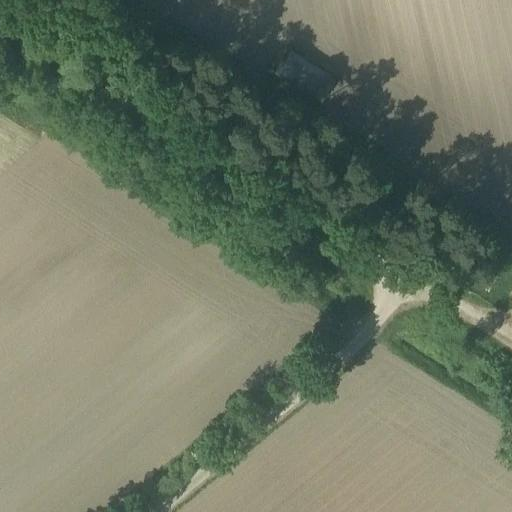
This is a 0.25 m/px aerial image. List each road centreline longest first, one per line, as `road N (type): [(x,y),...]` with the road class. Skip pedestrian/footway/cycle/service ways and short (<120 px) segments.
road 1 (unclassified): [(385,319),(386,275),(367,245),(0,16)]
road 2 (unclassified): [(385,319),(157,511)]
